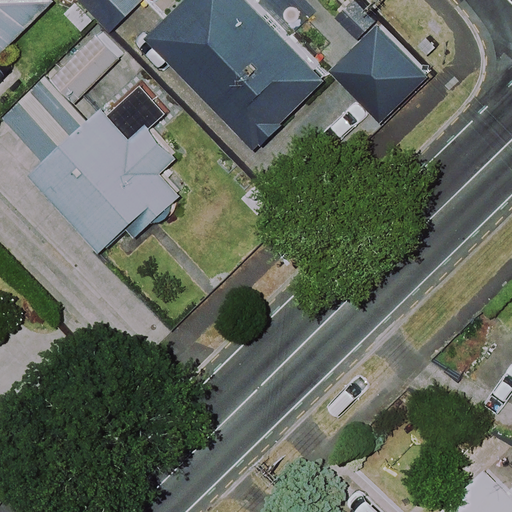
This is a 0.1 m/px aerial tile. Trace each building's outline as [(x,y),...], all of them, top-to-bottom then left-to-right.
[(57,0),(0,0),(0,46),(5,52),(57,0)] [(69,0),(61,6),(84,33),(104,17),(115,29),(149,0),(69,0)] [(263,145),(334,77),(259,0),(191,0),(156,34),(263,145)] [(434,75),(391,27),(341,72),(385,121),(434,75)] [(42,174),(108,249),(133,227),(141,235),(188,193),(167,169),(184,154),(159,127),(177,112),(148,79),(103,119),(81,95),(124,56),(101,30),(10,111),(55,162),(42,174)] [(0,480),(78,406),(33,360),(0,392),(0,391),(0,480)] [(511,511),(511,488),(489,466),(445,511),(511,511)]
